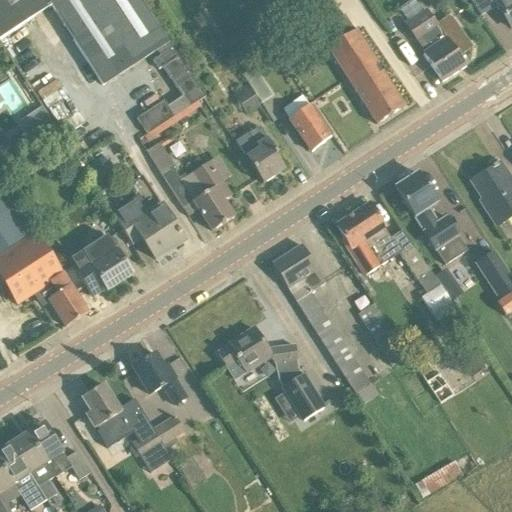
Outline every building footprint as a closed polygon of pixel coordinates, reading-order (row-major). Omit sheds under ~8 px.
[(0,0),(0,39),(50,7),(103,88),(169,45),(139,0),(0,0)] [(492,0),(511,30),(511,29),(511,0),(475,0),(481,8),(492,0)] [(422,55),(442,84),(465,68),(446,39),(425,9),(421,11),(418,6),(401,17),(405,24),(403,25),(418,45),(429,37),(435,46),(422,55)] [(318,33),(328,49),(355,32),(345,16),(318,33)] [(328,49),(377,126),(404,109),(355,32),(328,49)] [(213,64),(228,55),(218,38),(203,47),(213,64)] [(147,136),(205,98),(169,45),(157,53),(160,57),(153,62),(159,71),(163,69),(182,98),(168,108),(164,102),(137,119),(147,136)] [(259,76),(256,79),(247,84),(248,85),(261,105),(272,97),(259,76)] [(261,105),(248,85),(233,95),(246,115),(261,105)] [(288,121),(312,153),(332,139),(308,106),(288,121)] [(236,142),(262,185),(284,171),(259,129),(236,142)] [(198,212),(212,233),(234,218),(224,203),(232,198),(222,182),(210,163),(182,181),(159,144),(145,152),(181,209),(192,202),(198,212)] [(474,181),(486,200),(481,203),(497,227),(511,217),(511,184),(499,165),(474,181)] [(11,187),(32,189),(33,173),(12,171),(11,187)] [(418,175),(397,188),(395,189),(423,233),(435,252),(436,252),(445,267),(468,252),(458,237),(459,237),(446,218),(438,224),(429,210),(437,205),(418,175)] [(41,305),(48,301),(66,328),(88,314),(62,274),(0,177),(0,278),(18,307),(35,295),(41,305)] [(155,261),(184,243),(160,206),(149,213),(137,195),(110,213),(132,247),(142,241),(155,261)] [(386,232),(369,205),(336,227),(343,238),(339,240),(363,278),(389,261),(375,239),(386,232)] [(107,292),(132,276),(107,237),(68,262),(85,288),(99,280),(107,292)] [(325,285),(301,247),(271,266),(295,304),(296,303),(354,395),(369,386),(310,294),(325,285)] [(426,295),(439,286),(435,279),(413,248),(399,256),(426,295)] [(511,293),(511,283),(494,258),(476,270),(498,303),(511,293)] [(443,272),(436,276),(448,300),(455,296),(443,272)] [(464,324),(439,286),(426,295),(419,299),(445,337),(464,324)] [(505,318),(511,313),(511,293),(498,303),(496,304),(505,318)] [(358,316),(392,369),(407,358),(374,306),(358,316)] [(280,386),(304,422),(323,410),(298,370),(295,347),(270,350),(268,352),(254,330),(253,331),(230,346),(230,347),(218,355),(226,368),(237,361),(245,374),(270,358),(274,365),(280,386)] [(173,407),(186,399),(166,367),(163,369),(155,355),(133,369),(149,396),(161,389),(173,407)] [(86,416),(101,440),(114,432),(107,422),(120,413),(104,386),(81,400),(90,413),(86,416)] [(185,434),(174,417),(152,431),(167,454),(177,447),(173,441),(185,434)] [(43,424),(26,435),(53,478),(70,468),(79,482),(90,475),(76,453),(65,459),(43,424)] [(168,457),(167,454),(152,431),(131,444),(147,470),(168,457)] [(53,478),(26,435),(10,445),(44,499),(46,503),(57,495),(49,481),(53,478)] [(44,499),(10,445),(0,451),(0,464),(20,496),(28,509),(44,499)] [(20,496),(0,464),(0,511),(7,511),(4,506),(20,496)]
